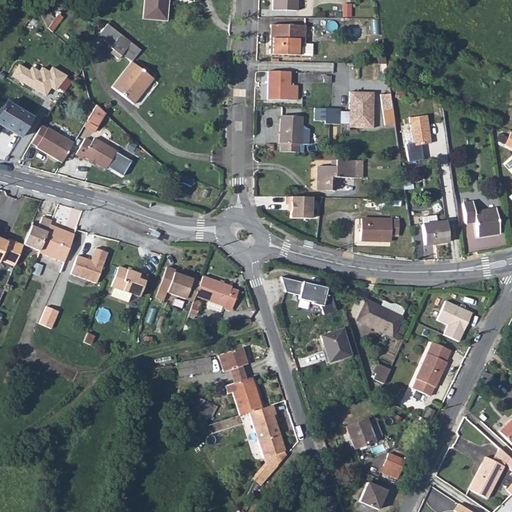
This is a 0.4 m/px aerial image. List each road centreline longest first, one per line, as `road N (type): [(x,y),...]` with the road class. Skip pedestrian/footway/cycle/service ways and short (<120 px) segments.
road 1 (track): [(0,452),(140,354),(271,325)]
road 2 (unclassified): [(330,511),(247,255)]
road 3 (secondary): [(511,262),(365,268),(262,242)]
road 4 (unclassified): [(405,511),(511,286)]
road 5 (secondary): [(223,228),(179,226),(0,173)]
road 6 (residential): [(238,214),(250,0)]
